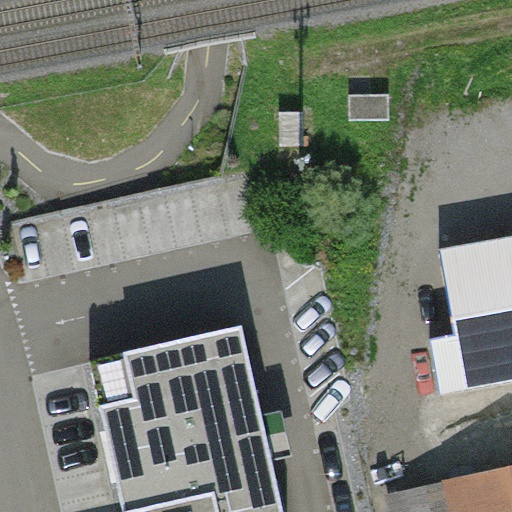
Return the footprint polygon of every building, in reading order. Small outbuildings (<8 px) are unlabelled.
[(390,94),(353,95),(354,124),(390,123),(390,94)] [(307,112),(278,111),(277,157),(307,158),(307,112)] [(511,239),(444,252),(460,338),(432,343),(442,397),(511,383),(511,239)] [(285,511),(247,341),(98,375),(129,511),(285,511)] [(391,511),(511,511),(511,476),(389,503),(391,511)]
